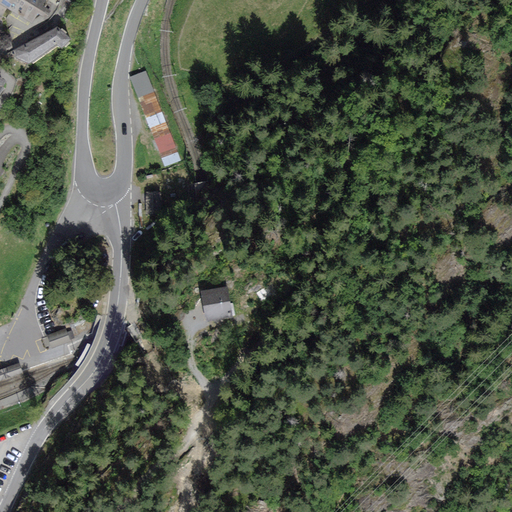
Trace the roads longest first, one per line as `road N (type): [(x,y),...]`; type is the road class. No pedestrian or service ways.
road 1 (unclassified): [(112,190),(121,257),(111,334),(87,381),(43,429),(3,511)]
road 2 (track): [(113,511),(318,295)]
road 3 (tertiary): [(112,190),(123,175),(124,57),(142,0)]
road 4 (tertiary): [(92,187),(83,165),(82,85),(102,0)]
